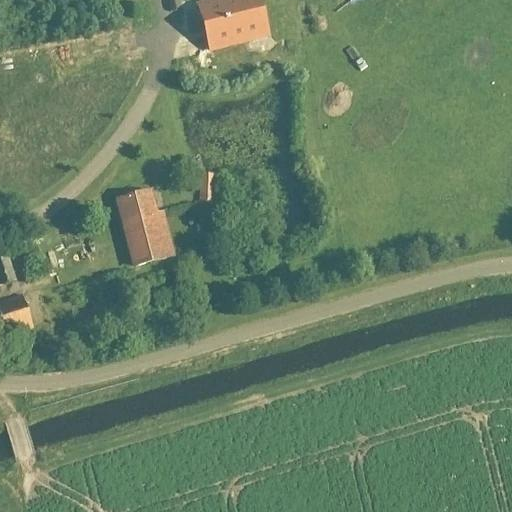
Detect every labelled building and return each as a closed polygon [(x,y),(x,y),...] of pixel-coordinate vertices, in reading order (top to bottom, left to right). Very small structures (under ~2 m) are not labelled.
[(248,35),(264,31),(256,0),(230,0),(230,3),(223,5),(222,2),(197,9),(208,54),(250,43),(248,35)] [(116,204),(134,270),(171,260),(160,217),(154,218),(148,195),(116,204)] [(0,287),(14,284),(6,261),(0,262),(0,287)] [(180,283),(162,286),(163,296),(182,294),(180,283)] [(13,336),(31,330),(20,298),(0,304),(0,346),(15,342),(13,336)]
